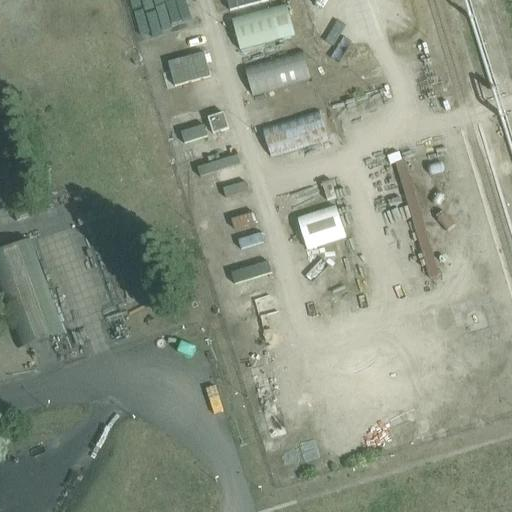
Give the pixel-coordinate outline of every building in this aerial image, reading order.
[(266,0),(227,0),(225,1),(228,12),(267,2),(266,0)] [(287,9),(233,24),(240,55),(295,41),(287,9)] [(304,52),(245,68),(253,99),(312,84),(304,52)] [(210,78),(203,55),(169,65),(175,87),(210,78)] [(327,142),(319,113),(261,130),(270,159),(327,142)] [(214,136),(229,132),(224,117),(210,121),(214,136)] [(208,139),(204,129),(181,136),(184,146),(208,139)] [(194,151),(180,155),(183,163),(197,159),(194,151)] [(241,158),(199,170),(201,179),(243,166),(241,158)] [(403,162),(394,165),(428,280),(437,277),(403,162)] [(249,184),(223,192),(227,203),(252,195),(249,184)] [(323,186),(300,193),(303,205),(326,198),(323,186)] [(347,239),(337,210),(298,222),(308,253),(347,239)] [(257,211),(231,219),(235,230),(260,223),(257,211)] [(260,223),(235,231),(238,242),(263,234),(260,223)] [(264,235),(238,242),(241,254),(267,246),(264,235)] [(0,250),(0,304),(17,350),(63,333),(28,240),(0,250)] [(269,265),(232,276),(235,287),(272,276),(269,265)]
